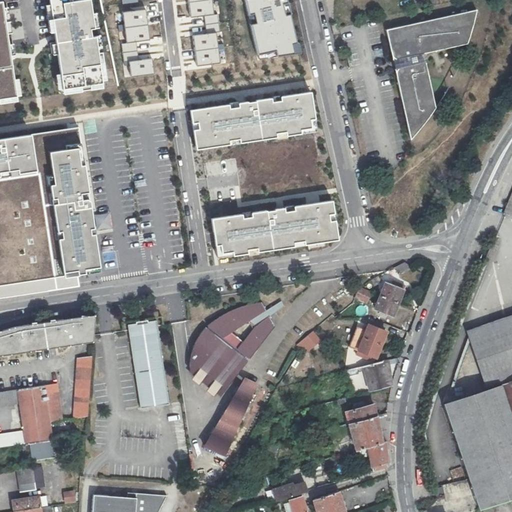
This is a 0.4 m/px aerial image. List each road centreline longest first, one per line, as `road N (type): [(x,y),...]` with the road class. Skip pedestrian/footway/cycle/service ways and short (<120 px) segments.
road 1 (unclassified): [(0,315),(365,258)]
road 2 (tertiary): [(408,511),(407,400),(458,253)]
road 3 (residential): [(365,258),(308,0)]
road 4 (unknown): [(94,413),(97,444),(131,455),(152,440),(148,419),(130,414)]
road 5 (tertiary): [(458,253),(511,144)]
